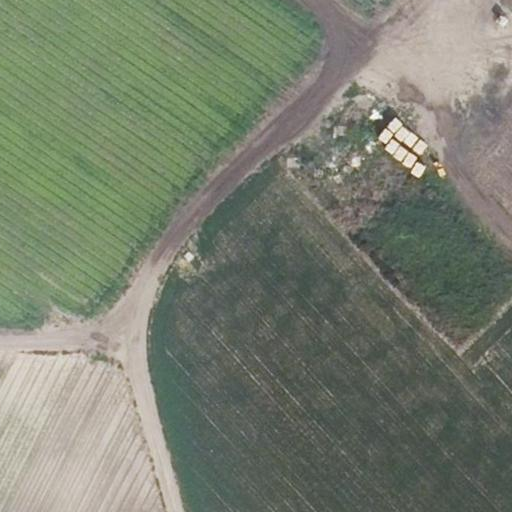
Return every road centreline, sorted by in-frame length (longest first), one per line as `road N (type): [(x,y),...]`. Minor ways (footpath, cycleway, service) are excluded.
road 1 (track): [(0,342),(126,350),(219,204),(372,45)]
road 2 (track): [(372,45),(491,177),(489,216),(511,238)]
road 3 (track): [(190,511),(126,350)]
